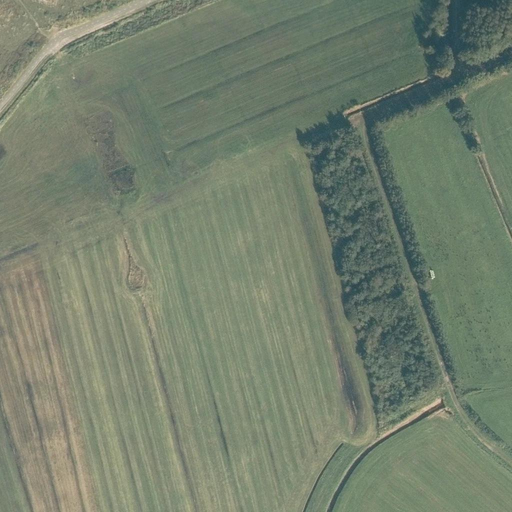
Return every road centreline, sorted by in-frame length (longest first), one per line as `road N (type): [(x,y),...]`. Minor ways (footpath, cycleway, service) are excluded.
road 1 (track): [(511,463),(467,422),(448,385),(366,142),(376,113)]
road 2 (track): [(0,116),(54,52),(161,0)]
